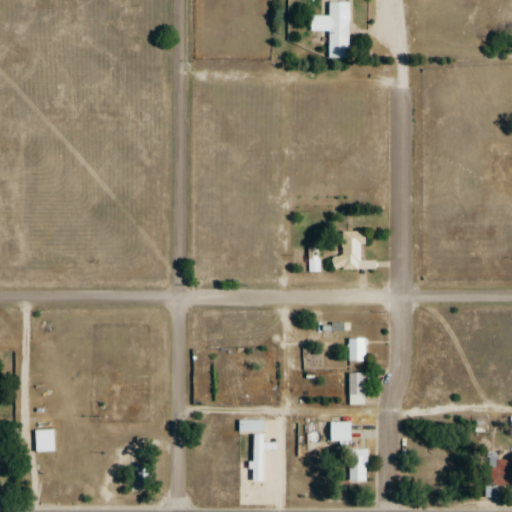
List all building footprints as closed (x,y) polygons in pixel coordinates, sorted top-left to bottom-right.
[(348,60),(349,2),(328,2),(327,17),(309,17),(309,32),(328,32),(327,59),(348,60)] [(373,270),(373,262),(361,262),(361,233),(341,233),(341,258),(331,259),(331,271),(373,270)] [(364,362),(364,340),(348,340),(347,362),(364,362)] [(364,402),(364,374),(348,374),(348,402),(364,402)] [(347,423),(328,423),(328,441),(347,441),(347,423)] [(365,452),(348,452),(348,482),(365,482),(365,452)] [(488,486),(509,486),(509,459),(488,459),(488,486)]
